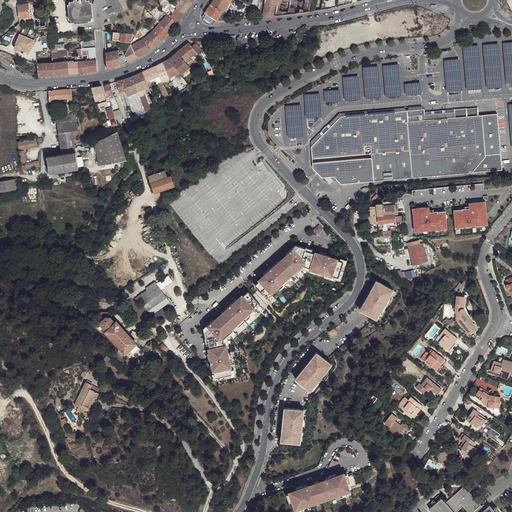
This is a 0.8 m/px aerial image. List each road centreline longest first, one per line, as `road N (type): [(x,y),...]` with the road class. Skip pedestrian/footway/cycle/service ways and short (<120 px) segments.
road 1 (residential): [(238,511),(258,469),(276,378),(299,345),(349,301),(360,277),(347,236),(261,146),(253,120),(262,102),(335,62),(453,34)]
road 2 (track): [(144,511),(103,499),(63,471),(25,392),(5,403)]
road 3 (secondary): [(374,4),(183,31)]
road 4 (secondary): [(34,84),(134,67),(183,31)]
